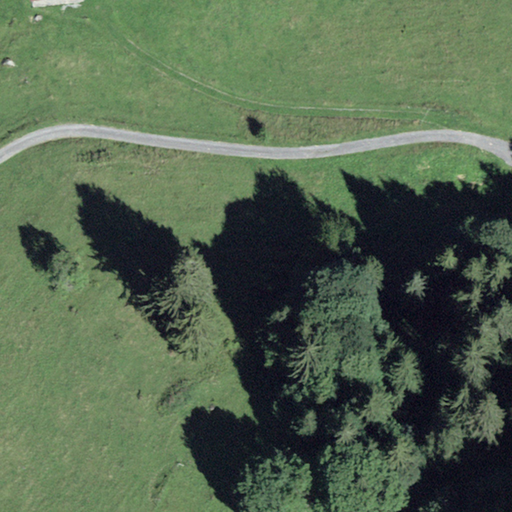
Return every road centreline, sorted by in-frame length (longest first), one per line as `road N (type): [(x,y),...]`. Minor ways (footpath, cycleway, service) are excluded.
road 1 (track): [(0,154),(58,128),(283,154),(427,135),(511,149)]
road 2 (track): [(90,11),(158,65),(243,103),(437,115),(460,123),(466,137)]
